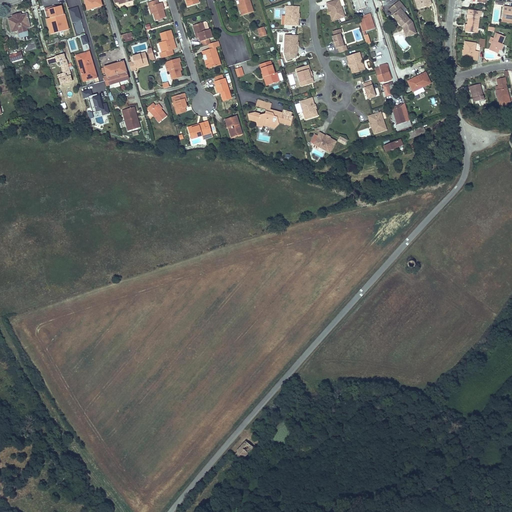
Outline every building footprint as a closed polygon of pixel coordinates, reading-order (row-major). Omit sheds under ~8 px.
[(84,0),(87,9),(102,5),(100,0),(84,0)] [(155,0),(148,3),(149,7),(151,6),(153,13),(155,20),(159,19),(162,18),(166,17),(164,9),(162,3),(158,4),(157,0),(155,0)] [(238,0),(240,4),(243,14),(253,11),(249,0),(238,0)] [(334,0),(327,2),(329,8),(330,7),(333,16),(332,17),(333,21),(345,17),(339,0),(334,0)] [(363,0),(353,0),(356,10),(366,7),(363,0)] [(393,14),(391,15),(401,27),(401,26),(402,28),(404,32),(407,31),(408,32),(409,35),(416,33),(412,22),(410,19),(404,12),(401,8),(404,6),(399,0),(391,7),(395,12),(393,14)] [(423,7),(422,6),(430,3),(429,0),(414,0),(417,9),(423,7)] [(52,6),(44,9),(46,16),(50,15),(50,18),(64,14),(61,5),(53,8),(52,6)] [(82,21),(78,5),(69,8),(73,23),(82,21)] [(298,26),(298,22),(296,22),(296,12),(298,12),(298,8),(292,7),(286,7),(285,26),(298,26)] [(511,7),(503,7),(501,18),(511,19),(511,7)] [(467,25),(466,32),(469,32),(477,33),(479,16),(480,16),(480,11),(468,9),(467,14),(466,18),(468,19),(467,25)] [(8,19),(12,32),(30,27),(27,14),(22,15),(21,13),(12,15),(13,17),(8,19)] [(64,14),(50,18),(51,19),(47,20),(51,34),(55,33),(68,30),(69,29),(65,14),(64,15),(64,14)] [(372,29),(368,17),(359,20),(363,32),(365,31),(372,29)] [(193,25),(195,34),(198,33),(199,37),(202,46),(208,44),(210,43),(209,39),(212,38),(209,30),(205,31),(202,22),(193,25)] [(257,28),(258,33),(260,33),(261,36),(267,35),(264,26),(257,28)] [(338,49),(339,53),(348,51),(346,46),(345,46),(340,34),(342,33),(341,29),(332,32),(334,36),(332,37),(336,49),(338,49)] [(173,55),(171,50),(176,49),(175,44),(173,45),(171,38),(173,37),(170,30),(160,33),(163,42),(161,42),(164,52),(162,53),(159,54),(161,58),(173,55)] [(368,35),(366,35),(365,31),(363,32),(364,36),(366,42),(367,42),(368,44),(371,43),(370,41),(368,35)] [(122,40),(125,39),(125,43),(133,41),(131,33),(124,35),(122,38),(122,40)] [(497,49),(499,50),(501,44),(504,37),(496,33),(489,50),(495,53),(497,49)] [(297,54),(297,50),(295,50),(296,40),(297,40),(298,36),(285,35),(284,54),(286,61),(295,58),(295,54),(297,54)] [(202,51),(203,55),(206,54),(208,60),(207,60),(209,68),(220,65),(215,47),(220,46),(218,41),(210,43),(208,44),(210,49),(202,51)] [(462,57),(468,58),(473,58),(473,60),(477,60),(478,52),(474,51),(475,44),(465,42),(462,57)] [(18,57),(16,51),(8,53),(10,59),(18,57)] [(134,61),(129,62),(131,71),(136,69),(136,68),(135,66),(148,62),(145,52),(132,56),(134,61)] [(348,56),(349,61),(350,60),(353,69),(352,69),(354,74),(366,70),(360,53),(348,56)] [(71,75),(66,59),(65,59),(64,54),(56,56),(57,62),(60,61),(63,72),(58,74),(61,84),(72,81),(70,76),(71,75)] [(84,57),(83,54),(76,55),(84,81),(97,77),(90,55),(84,57)] [(180,58),(167,62),(170,70),(172,80),(182,77),(180,71),(179,68),(181,67),(180,62),(181,62),(180,58)] [(259,64),(264,77),(266,76),(269,85),(279,81),(277,73),(274,73),(270,61),(259,64)] [(106,85),(109,85),(109,87),(129,81),(128,79),(123,62),(104,67),(105,68),(106,73),(107,76),(103,77),(106,85)] [(390,78),(386,62),(378,65),(379,66),(374,67),(378,80),(383,79),(383,80),(390,78)] [(308,69),(309,69),(308,65),(296,69),(301,87),(314,83),(312,78),(311,79),(308,69)] [(243,75),(241,67),(235,69),(237,76),(243,75)] [(418,79),(409,84),(413,92),(431,83),(425,72),(417,77),(418,79)] [(214,81),(215,85),(217,85),(220,92),(221,92),(224,101),(231,99),(225,78),(223,79),(216,81),(214,81)] [(505,84),(504,78),(503,78),(496,80),(499,90),(496,91),(500,105),(510,102),(505,84)] [(371,82),(364,84),(365,88),(364,88),(368,100),(376,97),(371,82)] [(388,84),(383,86),(387,98),(392,96),(388,84)] [(479,84),(468,87),(469,91),(470,91),(473,103),(484,100),(479,84)] [(184,93),(174,96),(178,109),(176,110),(177,114),(186,111),(184,107),(186,107),(185,101),(184,99),(186,98),(184,93)] [(312,103),(314,103),(312,98),(300,102),(306,120),(318,116),(316,112),(315,112),(312,103)] [(265,108),(266,109),(269,110),(271,104),(257,100),(255,106),(265,108)] [(391,105),(392,108),(400,105),(405,121),(407,120),(401,102),(391,105)] [(152,103),(147,108),(159,122),(166,116),(161,110),(162,109),(158,104),(155,106),(152,103)] [(405,121),(400,105),(392,108),(397,123),(401,122),(402,124),(405,123),(404,121),(405,121)] [(134,107),(122,110),(128,131),(140,127),(138,123),(137,123),(133,112),(135,111),(134,107)] [(248,114),(250,120),(256,121),(263,119),(264,125),(274,128),(278,123),(278,121),(281,120),(285,121),(285,123),(290,125),(292,116),(290,116),(287,115),(285,112),(282,114),(273,111),(273,114),(265,111),(265,112),(265,113),(259,115),(259,114),(254,112),(248,114)] [(368,117),(369,121),(371,121),(373,129),(372,130),(373,134),(386,130),(380,113),(368,117)] [(228,127),(230,127),(233,137),(242,134),(236,116),(225,119),(228,127)] [(193,128),(193,126),(187,127),(191,139),(202,136),(202,137),(212,134),(208,121),(198,124),(199,126),(193,128)] [(324,136),(324,135),(320,133),(318,137),(314,144),(331,153),(337,142),(333,140),(332,141),(324,136)] [(400,140),(383,147),(386,152),(402,146),(400,140)] [(264,446),(258,439),(254,444),(259,448),(256,452),(261,457),(268,450),(264,446)] [(238,452),(233,457),(238,461),(243,456),(244,457),(252,447),(246,441),(237,451),(238,452)]
